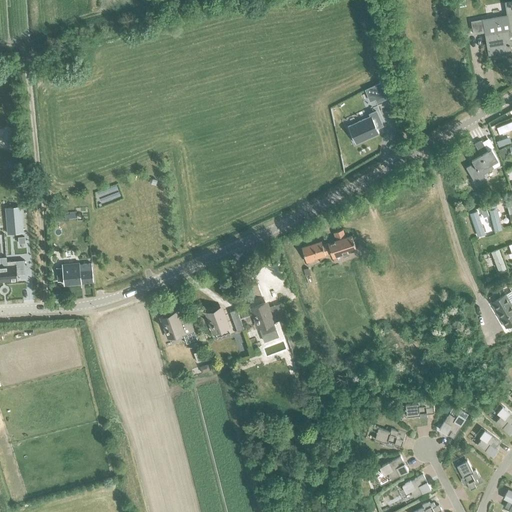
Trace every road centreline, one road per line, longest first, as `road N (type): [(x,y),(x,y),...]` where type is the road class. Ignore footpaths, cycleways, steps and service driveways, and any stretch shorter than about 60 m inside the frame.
road 1 (residential): [(0,311),(118,296),(289,222),(511,98)]
road 2 (track): [(43,309),(30,80),(23,46),(0,44)]
